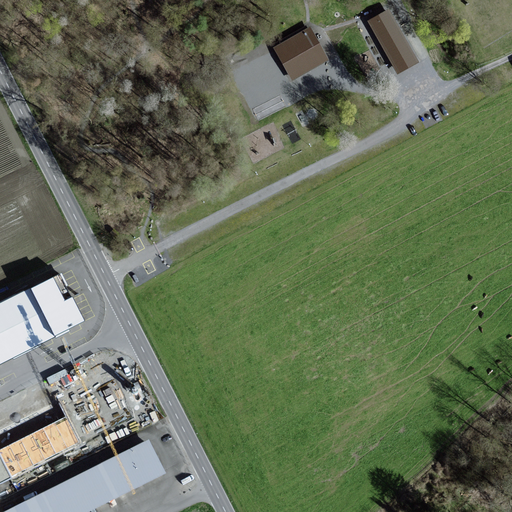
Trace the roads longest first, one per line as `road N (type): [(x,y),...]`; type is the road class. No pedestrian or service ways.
road 1 (tertiary): [(223,511),(0,73)]
road 2 (track): [(104,276),(403,121),(431,95),(511,54)]
